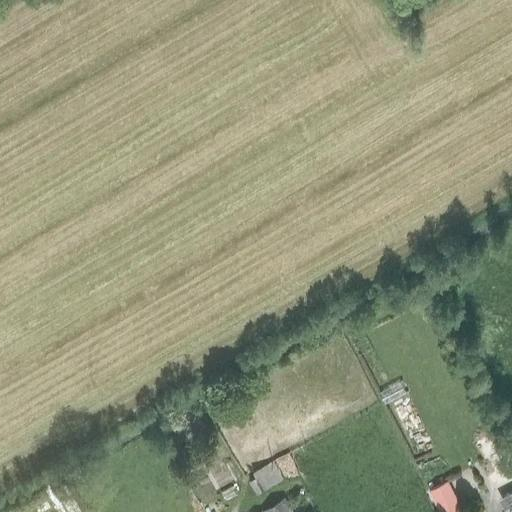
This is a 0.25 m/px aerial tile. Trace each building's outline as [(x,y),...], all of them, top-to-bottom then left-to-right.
[(480,447),(491,447),(491,436),(480,436),(480,447)] [(511,461),(506,450),(488,460),(503,488),(511,483),(511,461)] [(283,479),(273,461),(253,472),(256,477),(249,481),(257,494),(283,479)] [(463,511),(447,480),(428,489),(440,511),(463,511)] [(258,511),(290,511),(282,498),(258,511)]
